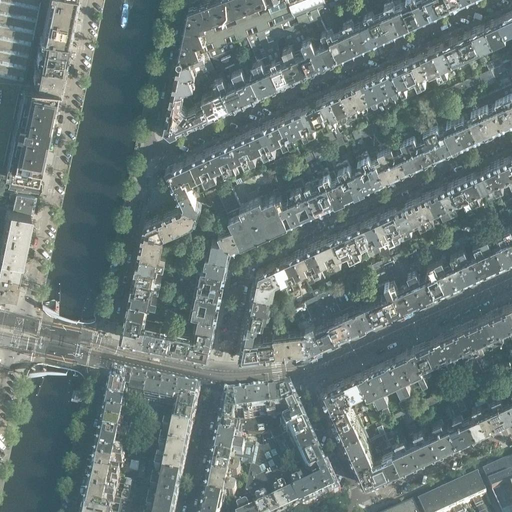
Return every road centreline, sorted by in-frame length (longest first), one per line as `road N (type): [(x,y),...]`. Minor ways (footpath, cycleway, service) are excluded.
road 1 (residential): [(511,138),(252,257),(243,265),(218,375)]
road 2 (residential): [(147,146),(175,145),(494,0)]
road 3 (residential): [(90,0),(20,322)]
road 4 (tertiary): [(302,369),(511,277)]
road 5 (residential): [(109,333),(147,146)]
road 6 (residential): [(511,430),(359,501)]
road 7 (residential): [(72,511),(105,351)]
road 8 (residential): [(147,146),(177,0)]
road 9 (residential): [(302,369),(359,501)]
road 10 (residential): [(190,511),(218,375)]
